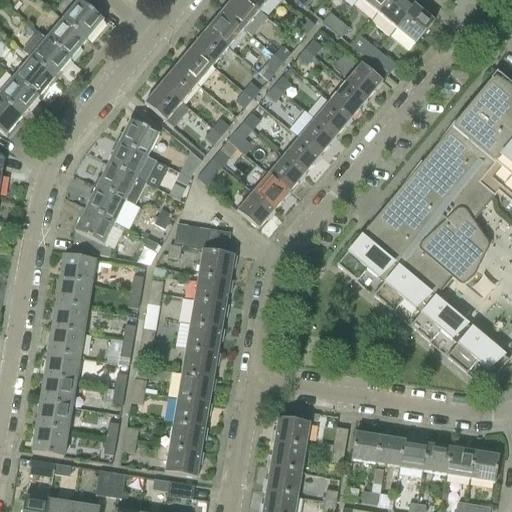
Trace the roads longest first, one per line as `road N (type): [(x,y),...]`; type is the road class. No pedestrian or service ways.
road 1 (residential): [(0,429),(39,196),(60,152),(183,0)]
road 2 (residential): [(254,380),(275,255),(478,21)]
road 3 (residential): [(511,415),(489,419),(254,380)]
road 4 (residential): [(232,511),(254,380)]
